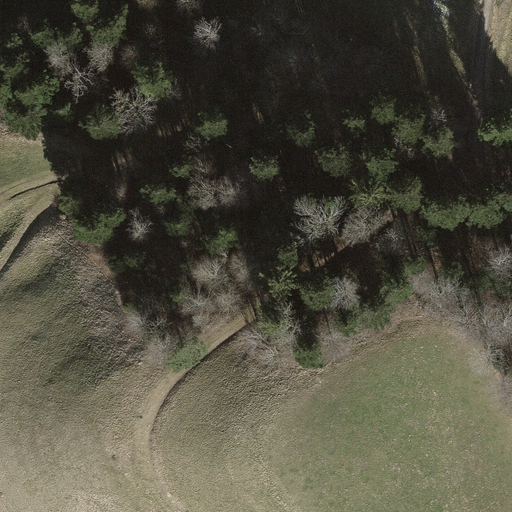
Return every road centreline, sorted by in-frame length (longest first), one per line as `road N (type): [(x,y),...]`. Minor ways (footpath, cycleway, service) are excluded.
road 1 (track): [(481,132),(372,232),(213,341),(160,389),(142,441),(150,485),(166,511)]
road 2 (track): [(0,260),(69,175),(142,150),(171,130),(214,62),(275,0)]
road 3 (track): [(511,224),(479,118),(487,0)]
